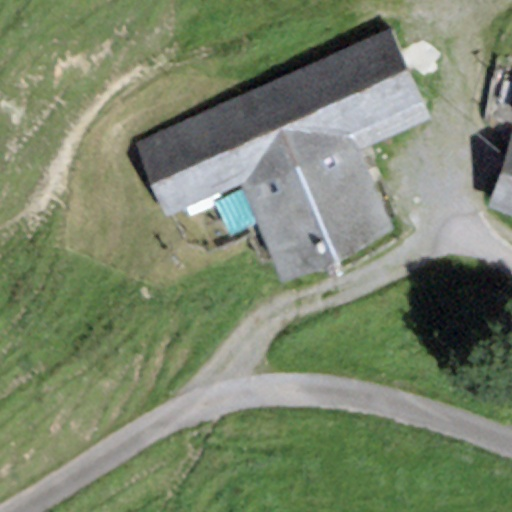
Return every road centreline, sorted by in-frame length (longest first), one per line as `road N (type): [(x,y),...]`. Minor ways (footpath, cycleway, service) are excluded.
road 1 (track): [(16,511),(165,423),(240,396),(324,392),(401,406),(511,443)]
road 2 (track): [(199,409),(251,336),(286,309),(446,247),(482,249),(511,267)]
